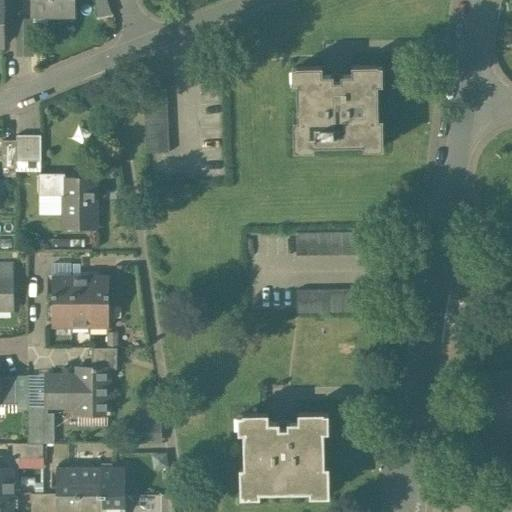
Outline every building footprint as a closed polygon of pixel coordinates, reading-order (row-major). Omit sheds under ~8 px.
[(74,0),(31,0),(31,14),(74,14),(74,0)] [(96,0),(100,12),(111,9),(109,0),(96,0)] [(31,20),(16,20),(16,55),(31,55),(31,20)] [(352,67),(352,75),(322,76),(322,67),(297,68),(297,69),(293,70),(293,85),(297,85),(298,121),(294,121),(294,146),(297,146),(297,149),(313,149),(313,145),(364,144),(364,148),(382,148),(381,144),(383,144),(382,119),(378,119),(377,83),(381,82),(381,67),(377,67),(377,66),(352,67)] [(167,84),(145,85),(148,153),(170,152),(167,84)] [(40,135),(16,135),(16,161),(40,161),(40,135)] [(96,177),(64,177),(64,174),(39,173),(39,195),(63,195),(63,227),(96,227),(96,177)] [(365,254),(365,232),(296,233),(296,255),(365,254)] [(0,276),(0,299),(13,300),(12,276),(0,276)] [(71,276),(52,276),(52,327),(71,327),(71,276)] [(90,276),(71,276),(71,327),(89,327),(90,276)] [(109,276),(90,276),(89,327),(109,327),(109,276)] [(366,289),(297,290),(297,312),(366,311),(366,289)] [(77,375),(46,375),(46,406),(77,406),(77,414),(109,414),(109,369),(117,369),(117,348),(92,348),(92,367),(77,367),(77,375)] [(511,369),(481,370),(482,393),(511,391),(511,369)] [(0,403),(16,403),(16,378),(0,377),(0,403)] [(42,406),(28,406),(28,443),(42,443),(42,406)] [(324,413),(323,411),(299,412),(299,421),(268,421),(268,413),(244,413),(243,415),(239,415),(240,430),(244,430),(245,468),(241,468),(241,492),(243,492),(243,496),(259,495),(259,491),(310,491),(310,494),(327,494),(327,490),(329,490),(329,466),(324,466),(324,428),(328,429),(327,413),(324,413)] [(165,441),(164,420),(143,421),(143,442),(165,441)] [(511,426),(483,428),(484,449),(511,448),(511,426)] [(28,443),(13,443),(13,456),(13,458),(20,458),(43,458),(43,443),(42,443),(28,443)] [(13,456),(0,455),(0,466),(13,467),(13,463),(20,463),(20,458),(13,458),(13,456)] [(0,466),(0,492),(13,493),(13,467),(0,466)] [(79,467),(56,467),(56,511),(79,511),(79,473),(79,467)] [(124,467),(101,467),(101,473),(101,511),(124,511),(124,494),(124,467)] [(101,511),(101,473),(79,473),(79,511),(101,511)] [(13,493),(0,492),(0,511),(13,511),(14,493),(13,493)] [(148,511),(149,494),(124,494),(124,511),(148,511)] [(160,511),(160,494),(149,494),(148,511),(160,511)]
